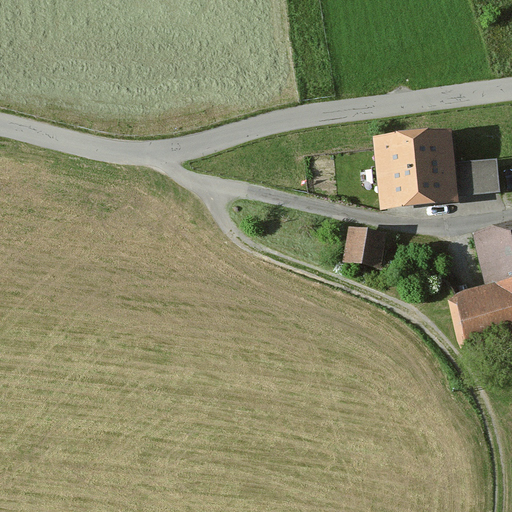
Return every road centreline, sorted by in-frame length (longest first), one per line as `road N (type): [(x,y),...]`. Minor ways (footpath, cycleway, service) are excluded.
road 1 (unclassified): [(0,124),(120,153),(161,152),(282,119),(511,88)]
road 2 (track): [(206,184),(245,243),(389,301),(440,339),(491,426),(498,511)]
road 3 (track): [(161,152),(172,168),(206,184),(378,220),(444,226),(511,215)]
